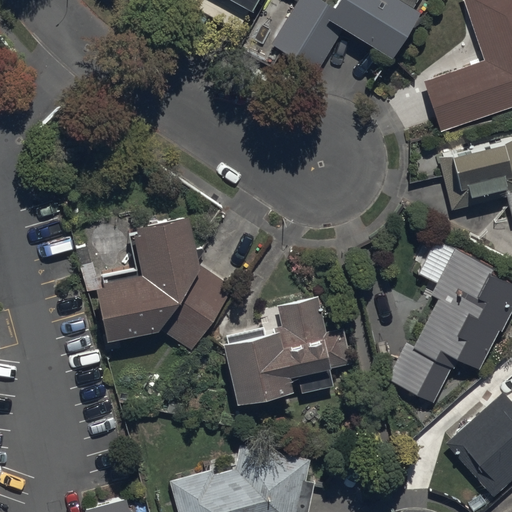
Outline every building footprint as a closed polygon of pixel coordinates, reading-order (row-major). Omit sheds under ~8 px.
[(248,11),(250,12),(256,0),(183,0),(180,6),(235,35),(248,11)] [(316,73),(341,30),(390,59),(418,13),(412,9),(417,0),(337,0),(333,8),(318,0),(298,0),(271,46),(316,73)] [(422,82),(439,133),(511,108),(511,0),(462,0),(483,62),(422,82)] [(511,141),(439,158),(451,211),(505,199),(510,221),(511,220),(511,141)] [(118,340),(160,330),(192,350),(232,288),(198,266),(187,219),(133,231),(134,237),(131,238),(138,267),(96,277),(88,243),(75,247),(86,293),(94,291),(104,353),(120,350),(118,340)] [(385,382),(432,403),(449,368),(452,369),(456,361),(478,372),(497,330),(500,332),(511,307),(511,288),(488,277),(491,271),(441,242),(422,276),(436,283),(428,297),(437,301),(410,347),(404,344),(385,382)] [(221,344),(234,405),(291,393),(288,380),(297,378),(301,395),(331,389),(327,369),(351,364),(343,328),(324,332),(317,300),(276,309),(277,312),(260,316),(264,335),(221,344)] [(446,442),(492,497),(511,480),(511,401),(504,392),(446,442)] [(169,480),(177,511),(306,511),(312,483),(305,481),(309,461),(238,447),(234,470),(213,475),(211,470),(169,480)] [(80,498),(82,498),(119,488),(108,449),(69,459),(80,498)] [(128,511),(125,499),(84,511),(128,511)]
